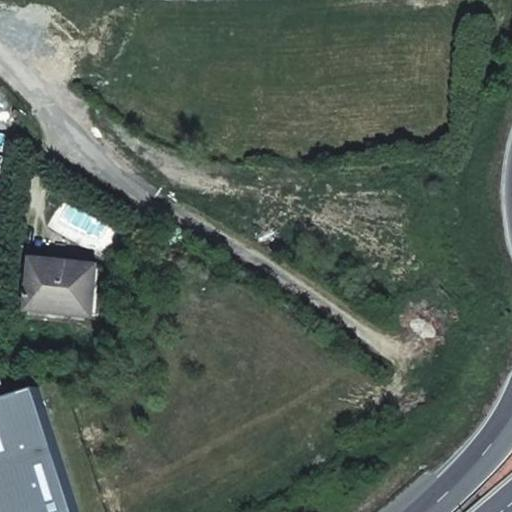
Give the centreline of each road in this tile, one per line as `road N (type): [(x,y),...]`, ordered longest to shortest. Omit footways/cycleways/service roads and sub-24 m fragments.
road 1 (residential): [(428,378),(136,170),(0,55)]
road 2 (trunk): [(511,422),(428,511)]
